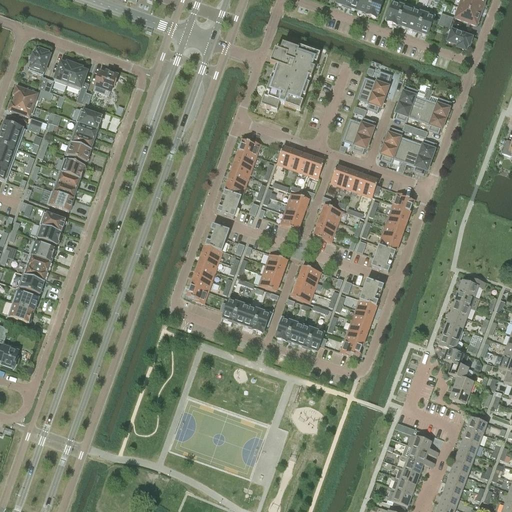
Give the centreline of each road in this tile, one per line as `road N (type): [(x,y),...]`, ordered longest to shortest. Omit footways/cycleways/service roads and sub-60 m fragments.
road 1 (secondary): [(185,34),(16,511)]
road 2 (secondary): [(44,511),(209,43)]
road 3 (residential): [(144,73),(32,392)]
road 4 (residential): [(266,345),(350,374),(366,368),(428,188)]
road 5 (residential): [(237,121),(174,307),(266,345)]
road 6 (residential): [(295,0),(473,63)]
road 7 (residential): [(419,511),(450,425),(407,409),(423,364)]
road 8 (residential): [(428,188),(473,63)]
road 9 (residential): [(144,73),(24,30)]
